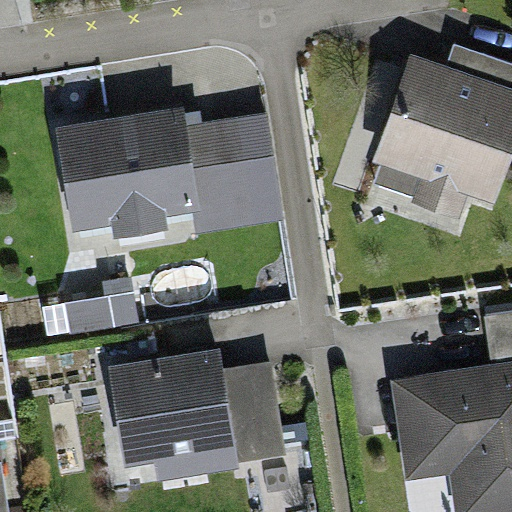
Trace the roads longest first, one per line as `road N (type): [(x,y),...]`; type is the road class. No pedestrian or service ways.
road 1 (residential): [(319,359),(265,24)]
road 2 (residential): [(265,24),(0,65)]
road 3 (residential): [(406,0),(265,24)]
